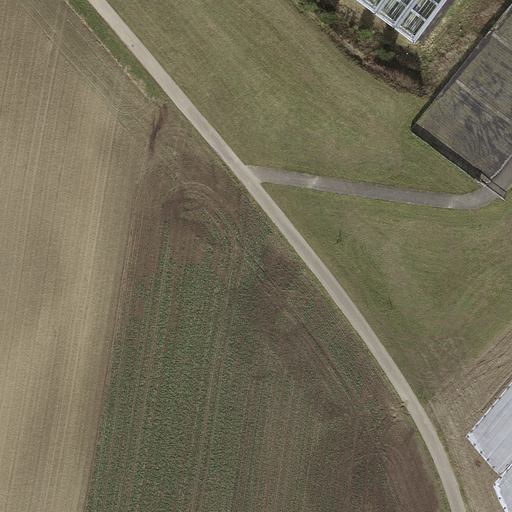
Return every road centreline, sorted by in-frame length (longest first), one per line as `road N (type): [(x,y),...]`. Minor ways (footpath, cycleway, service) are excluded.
road 1 (track): [(459,511),(414,405),(349,307),(95,0)]
road 2 (track): [(242,173),(465,202),(491,193),(511,169)]
